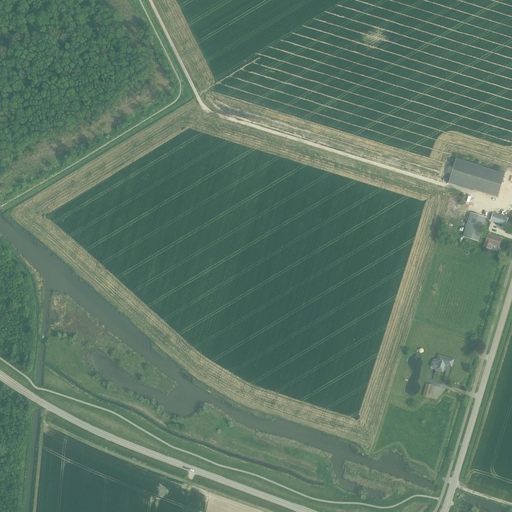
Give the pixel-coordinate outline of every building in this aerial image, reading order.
[(449,183),(469,189),(498,198),(505,174),(457,159),(449,183)] [(446,190),(431,237),(453,244),(468,196),(446,190)] [(508,218),(493,213),(490,221),(506,226),(508,218)] [(478,241),(485,219),(470,214),(463,237),(478,241)] [(499,246),(501,238),(488,234),(484,246),(489,248),(491,243),(499,246)] [(433,369),(436,370),(442,372),(445,364),(452,366),(453,360),(438,355),(437,360),(434,359),(433,362),(432,362),(430,368),(433,369)] [(426,384),(423,396),(429,398),(430,395),(429,394),(430,388),(432,389),(432,386),(426,384)]
